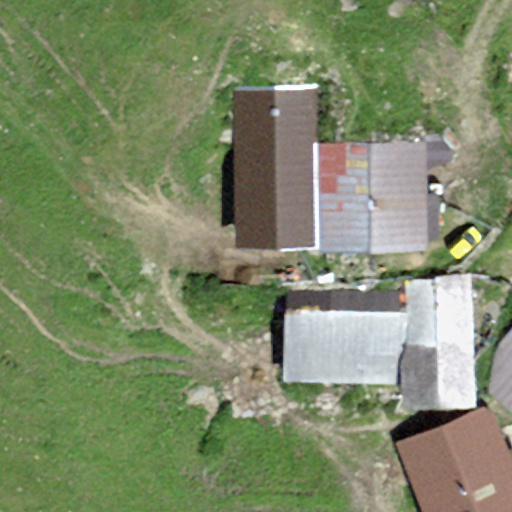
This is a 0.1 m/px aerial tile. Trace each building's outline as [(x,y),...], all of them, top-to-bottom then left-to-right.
[(251,98),(250,245),(320,246),(321,156),(321,99),(251,98)] [(416,246),(417,156),(321,156),(320,246),(416,246)] [(417,290),(416,321),(408,320),(408,380),(416,379),(416,409),(468,409),(468,290),(417,290)] [(291,321),(291,380),(408,380),(408,320),(291,321)] [(511,359),(497,381),(511,391),(511,359)] [(412,455),(434,511),(511,511),(511,507),(481,428),(412,455)]
